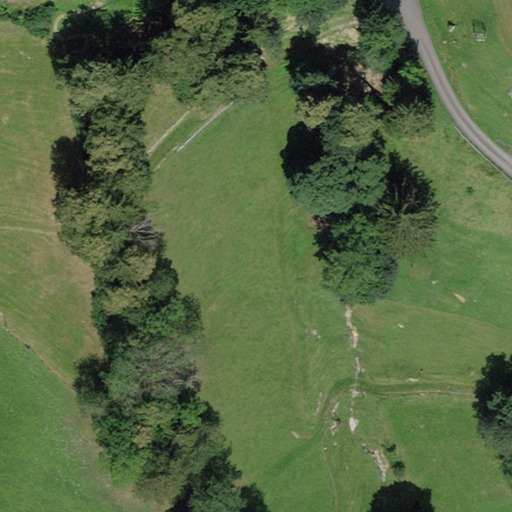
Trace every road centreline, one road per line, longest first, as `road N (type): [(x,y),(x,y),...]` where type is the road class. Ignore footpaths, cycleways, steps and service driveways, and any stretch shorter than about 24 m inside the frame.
road 1 (track): [(378,0),(311,33),(191,117),(97,220),(47,230),(0,226)]
road 2 (unclassified): [(511,167),(453,107),(396,0)]
